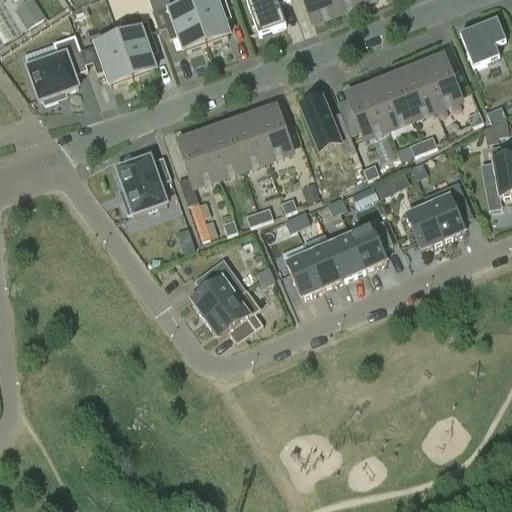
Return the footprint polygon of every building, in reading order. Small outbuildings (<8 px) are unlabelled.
[(190,2),(207,50),(207,49),(227,42),(229,42),(223,26),(232,23),(223,0),(216,0),(214,1),(213,0),(212,0),(213,1),(193,8),(190,2)] [(275,0),(244,0),(259,40),(286,30),(275,0)] [(301,0),(310,21),(334,12),(329,0),(301,0)] [(358,3),(356,0),(329,0),(334,12),(358,3)] [(27,34),(45,23),(32,2),(13,13),(27,34)] [(206,50),(207,50),(190,2),(189,2),(189,3),(169,10),(169,9),(168,10),(168,11),(152,16),(159,36),(166,33),(170,44),(179,41),(185,58),(186,57),(186,56),(206,49),(206,50)] [(0,51),(19,40),(0,7),(0,51)] [(497,25),(471,36),(460,40),(466,56),(473,73),(499,63),(495,52),(506,47),(497,25)] [(117,36),(116,37),(118,43),(119,43),(133,84),(134,84),(134,83),(154,76),(154,77),(155,77),(149,60),(158,57),(147,26),(138,30),(138,29),(137,29),(137,30),(117,37),(117,36)] [(88,76),(86,70),(81,56),(75,41),(53,49),(58,62),(27,73),(39,107),(43,106),(45,110),(58,105),(57,101),(79,93),(74,81),(88,76)] [(132,84),(133,85),(133,84),(119,43),(118,43),(98,50),(96,50),(97,51),(81,56),(86,70),(93,68),(97,79),(106,76),(111,92),(113,92),(112,91),(132,84)] [(443,64),(419,74),(433,109),(457,99),(443,64)] [(433,109),(419,74),(396,83),(410,118),(433,109)] [(410,118),(396,83),(372,93),(386,128),(410,118)] [(348,102),(362,137),(386,128),(372,93),(348,102)] [(343,160),(355,155),(340,118),(330,122),(323,103),(300,112),(319,159),(340,151),(343,160)] [(501,112),(486,118),(489,123),(489,125),(491,129),(495,127),(506,123),(501,112)] [(289,151),(276,115),(251,124),(264,159),(289,151)] [(483,127),(479,116),(467,121),(472,132),(483,127)] [(509,143),(506,123),(495,127),(498,145),(509,143)] [(264,159),(251,124),(228,132),(240,168),(264,159)] [(240,168),(228,132),(204,141),(216,176),(240,168)] [(192,185),(216,176),(204,141),(179,149),(192,185)] [(437,152),(433,141),(421,146),(426,157),(437,152)] [(410,151),(414,161),(426,157),(421,146),(410,151)] [(511,162),(492,166),(493,169),(480,171),(484,195),(497,192),(499,204),(511,201),(511,162)] [(160,189),(171,185),(163,163),(152,167),(150,163),(116,175),(127,205),(123,207),(128,220),(132,219),(133,222),(167,209),(160,189)] [(379,180),(375,170),(363,174),(367,185),(379,180)] [(386,185),(375,190),(381,203),(392,197),(386,185)] [(304,195),(308,208),(319,204),(315,191),(304,195)] [(443,247),(465,238),(446,193),(424,203),(428,211),(443,247)] [(285,219),(297,215),(293,204),(281,208),(285,219)] [(342,204),(335,207),(339,218),(347,215),(342,204)] [(339,218),(335,207),(326,211),(331,222),(339,218)] [(202,247),(210,244),(198,210),(190,212),(202,247)] [(443,247),(428,211),(406,221),(422,257),(443,247)] [(269,213),(258,217),(261,228),(273,224),(269,213)] [(250,232),(261,228),(258,217),(246,221),(250,232)] [(300,221),(292,224),(297,235),(305,232),(300,221)] [(297,235),(292,224),(285,227),(290,239),(297,235)] [(223,229),(227,241),(238,237),(234,225),(223,229)] [(383,227),(350,241),(365,277),(387,267),(381,255),(393,250),(383,227)] [(365,277),(350,241),(329,250),(344,286),(365,277)] [(306,247),(285,256),(289,267),(310,257),(306,247)] [(329,250),(307,260),(323,295),(344,286),(329,250)] [(323,295),(307,260),(286,269),(301,305),(323,295)] [(260,285),(271,281),(268,273),(257,278),(260,285)] [(196,288),(203,297),(191,306),(205,326),(236,303),(222,283),(215,274),(196,288)] [(274,288),(271,281),(260,285),(263,293),(274,288)] [(255,335),(247,324),(250,322),(236,303),(205,326),(218,345),(229,337),(237,348),(255,335)]
